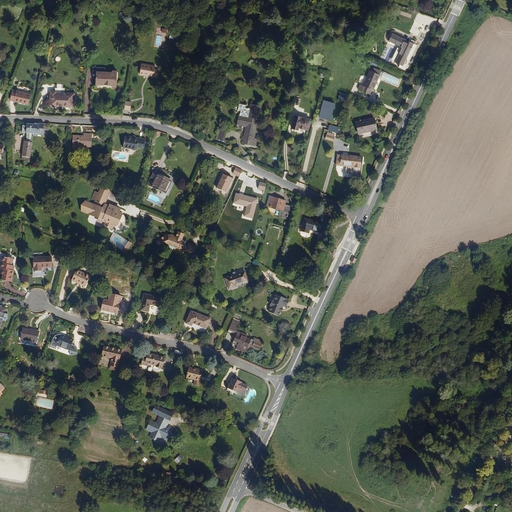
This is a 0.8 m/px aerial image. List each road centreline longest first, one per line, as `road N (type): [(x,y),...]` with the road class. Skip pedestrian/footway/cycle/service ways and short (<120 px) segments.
road 1 (residential): [(361,218),(153,126),(0,119)]
road 2 (residential): [(284,385),(233,361),(94,325),(36,300)]
road 3 (secondary): [(361,218),(460,0)]
road 4 (secondary): [(284,385),(361,218)]
